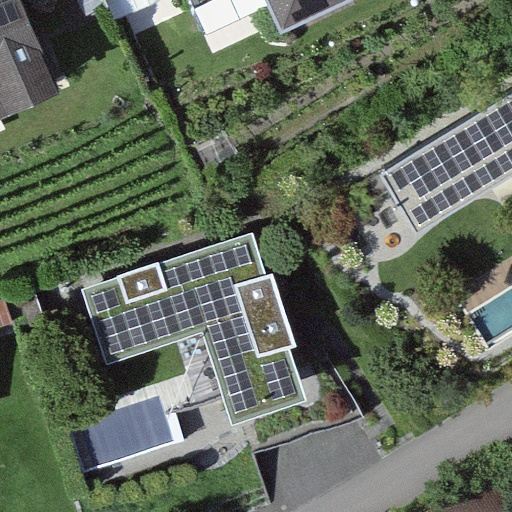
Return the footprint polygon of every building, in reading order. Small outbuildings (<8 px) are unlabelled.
[(0,0),(0,106),(59,80),(21,0),(0,0)] [(351,0),(101,0),(103,4),(111,0),(263,0),(281,39),(355,7),(351,0)] [(416,242),(511,183),(511,95),(377,177),(416,242)] [(114,349),(197,321),(231,424),(312,398),(258,239),(95,294),(114,349)] [(2,304),(0,304),(0,328),(9,325),(2,304)] [(511,511),(511,502),(501,484),(452,511),(511,511)]
